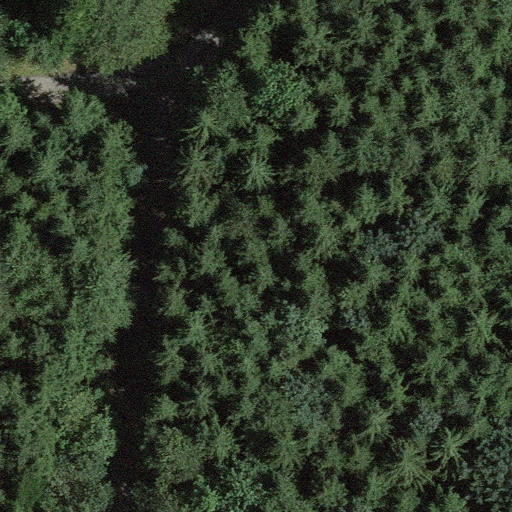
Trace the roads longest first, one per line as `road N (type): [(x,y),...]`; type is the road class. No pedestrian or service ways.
road 1 (track): [(121,511),(184,76),(260,0)]
road 2 (track): [(0,87),(184,76)]
